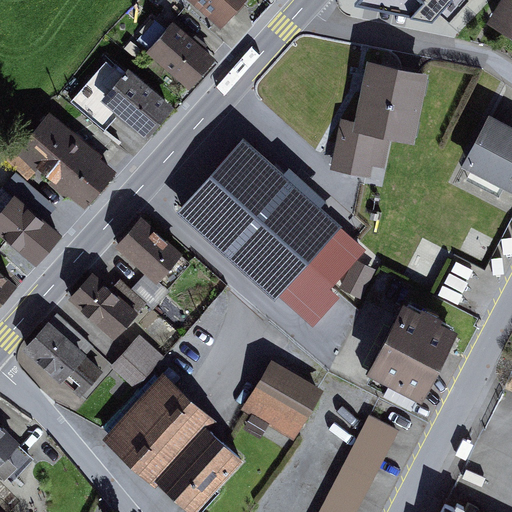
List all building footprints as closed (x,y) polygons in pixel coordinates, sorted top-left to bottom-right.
[(245,0),(190,0),(221,27),(245,0)] [(355,0),(352,4),(457,24),(479,0),(355,0)] [(511,0),(499,0),(487,20),(511,34),(511,0)] [(216,57),(173,19),(166,27),(156,18),(136,41),(189,87),(216,57)] [(429,71),(367,57),(352,128),(392,136),(415,141),(429,71)] [(174,104),(129,66),(122,74),(106,60),(71,100),(105,129),(119,112),(147,136),(174,104)] [(103,153),(50,106),(20,141),(16,138),(3,153),(28,178),(40,165),(85,204),(116,169),(101,156),(103,153)] [(511,122),(490,111),(462,165),(511,190),(511,122)] [(392,136),(352,128),(340,124),(331,168),(371,177),(374,164),(385,167),(392,136)] [(283,172),(244,137),(178,209),(274,297),(278,293),(314,326),(342,294),(333,286),(367,248),(320,205),(327,198),(289,164),(283,172)] [(46,219),(57,207),(15,171),(3,185),(13,193),(14,192),(46,219)] [(0,231),(36,263),(62,233),(46,219),(14,192),(13,193),(3,185),(0,188),(0,231)] [(183,251),(142,214),(115,244),(146,271),(157,281),(172,264),(181,273),(192,262),(182,253),(183,251)] [(157,281),(167,289),(181,273),(172,264),(157,281)] [(0,303),(18,283),(0,267),(0,303)] [(112,287),(92,269),(68,297),(115,338),(145,303),(147,301),(132,287),(120,277),(112,287)] [(157,281),(146,271),(132,287),(147,301),(145,303),(153,310),(169,292),(167,289),(157,281)] [(420,308),(403,299),(367,370),(423,398),(458,328),(441,319),(443,315),(422,304),(420,308)] [(50,319),(49,318),(23,347),(61,381),(63,378),(81,394),(103,369),(86,354),(94,345),(57,312),(50,319)] [(166,357),(140,333),(111,366),(137,389),(166,357)] [(271,357),(241,409),(251,415),(268,425),(293,440),(324,388),(271,357)] [(164,371),(103,438),(156,485),(159,481),(209,426),(216,418),(164,371)] [(355,511),(398,428),(369,413),(318,511),(355,511)] [(268,425),(251,415),(243,428),(260,438),(268,425)] [(20,441),(0,422),(0,473),(11,483),(35,458),(18,443),(20,441)] [(209,426),(159,481),(192,511),(193,511),(244,457),(209,426)] [(464,511),(446,503),(440,511),(464,511)]
